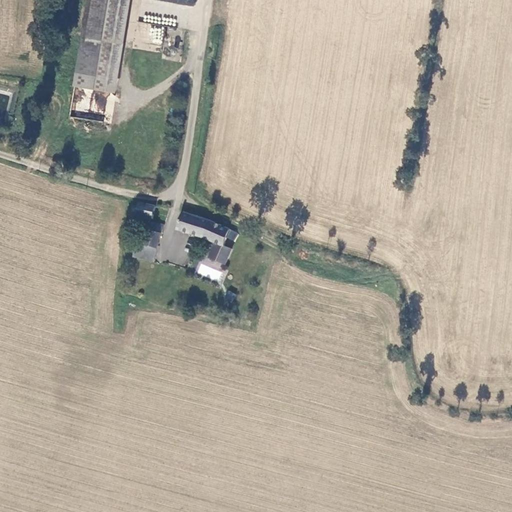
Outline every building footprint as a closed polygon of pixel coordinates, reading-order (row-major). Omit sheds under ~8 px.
[(88,0),(77,84),(109,89),(122,0),(88,0)] [(162,44),(164,25),(137,22),(135,41),(162,44)] [(138,216),(153,220),(157,207),(141,204),(140,206),(136,205),(134,205),(133,207),(133,210),(135,212),(139,213),(138,216)] [(217,224),(183,213),(178,229),(215,244),(224,247),(228,240),(235,243),(239,235),(217,224)] [(164,226),(153,222),(146,246),(151,248),(149,254),(156,256),(164,226)] [(146,246),(137,244),(133,258),(153,264),(156,256),(149,254),(151,248),(146,246)] [(215,244),(208,259),(224,265),(231,250),(224,247),(215,244)] [(225,299),(233,301),(235,293),(227,291),(225,299)]
